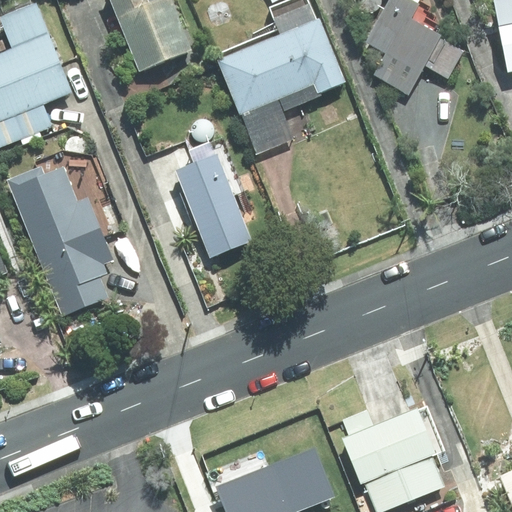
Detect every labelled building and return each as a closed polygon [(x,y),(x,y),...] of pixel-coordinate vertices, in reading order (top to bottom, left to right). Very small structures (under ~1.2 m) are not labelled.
[(104,0),(103,1),(138,79),(188,57),(166,9),(145,19),(137,0),(104,0)] [(511,3),(502,5),(511,66),(511,3)] [(382,66),(371,85),(407,103),(423,73),(446,85),(458,63),(405,35),(412,23),(389,10),(364,57),(382,66)] [(0,29),(0,31),(11,56),(0,61),(0,151),(49,130),(42,113),(70,100),(33,16),(0,29)] [(289,140),(275,106),(312,92),(316,102),(340,93),(316,32),(217,70),(238,123),(242,122),(254,154),(289,140)] [(173,183),(208,266),(248,250),(212,166),(173,183)] [(100,272),(112,267),(86,207),(76,211),(61,178),(41,186),(38,179),(6,192),(62,321),(105,303),(97,284),(104,281),(100,272)] [(363,408),(339,417),(344,429),(336,432),(356,480),(360,478),(373,510),(439,484),(425,451),(428,449),(409,401),(367,418),(363,408)] [(511,511),(511,461),(491,471),(510,511),(511,511)]
